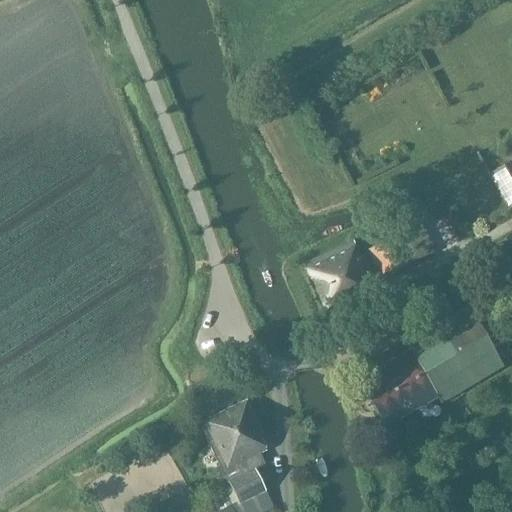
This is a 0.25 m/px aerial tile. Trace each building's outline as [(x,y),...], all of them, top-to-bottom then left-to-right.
[(511,208),(511,161),(489,175),(509,210),(511,208)] [(380,279),(433,255),(420,227),(367,251),(380,279)] [(369,284),(374,281),(364,256),(361,258),(354,242),(302,265),(326,318),(374,297),(369,284)] [(440,405),(502,368),(466,307),(405,344),(409,351),(360,379),(377,409),(388,426),(436,397),(440,405)] [(199,424),(231,488),(208,499),(215,511),(265,511),(273,508),(248,459),(266,450),(259,437),(263,436),(245,402),(199,424)]
